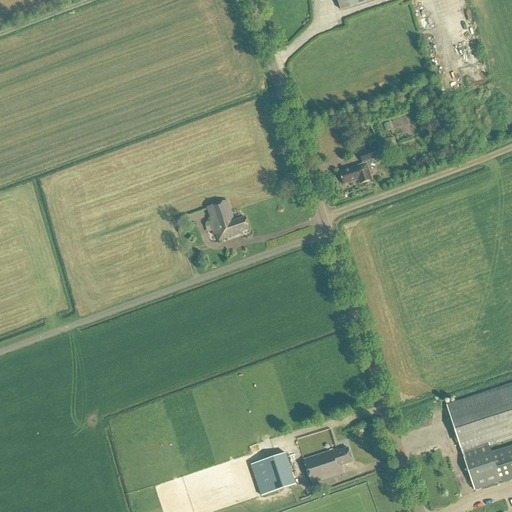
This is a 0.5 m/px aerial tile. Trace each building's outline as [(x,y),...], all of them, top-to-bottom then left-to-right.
[(371,0),(336,0),(340,10),(371,0)] [(432,139),(440,136),(439,130),(430,133),(432,139)] [(380,153),(393,148),(390,138),(376,143),(380,153)] [(348,171),(339,174),(343,186),(359,180),(360,185),(372,181),(369,173),(372,172),(369,163),(368,161),(376,158),(374,151),(359,155),(362,163),(363,165),(355,168),(355,167),(348,170),(348,171)] [(205,208),(209,218),(207,219),(213,236),(215,235),(217,242),(248,231),(244,218),(233,221),(227,201),(205,208)] [(511,386),(447,408),(458,442),(462,452),(474,491),(511,478),(511,447),(492,454),(489,445),(511,437),(511,386)] [(353,463),(348,449),(341,451),(340,450),(337,451),(337,450),(305,461),(312,484),(344,473),(342,467),(353,463)] [(286,454),(251,465),(262,497),(296,485),(286,454)]
